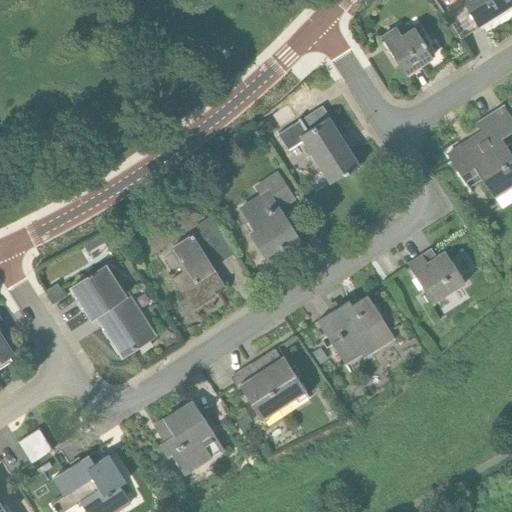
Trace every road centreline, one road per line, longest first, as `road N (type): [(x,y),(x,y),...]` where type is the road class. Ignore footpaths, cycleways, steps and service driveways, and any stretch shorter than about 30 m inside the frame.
road 1 (residential): [(70,370),(92,401),(125,404),(420,214),(426,183),(392,129)]
road 2 (tertiary): [(0,251),(179,148),(319,24)]
road 3 (residential): [(392,129),(511,57)]
road 4 (residential): [(0,252),(70,370)]
road 5 (residential): [(392,129),(319,24)]
